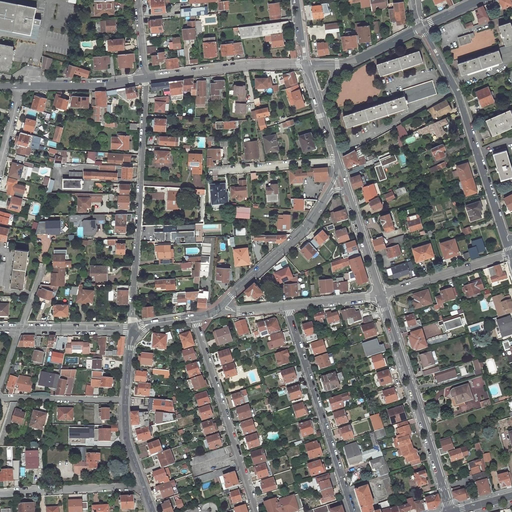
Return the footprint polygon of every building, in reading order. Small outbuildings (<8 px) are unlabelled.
[(0,0),(0,27),(31,34),(33,23),(40,24),(41,19),(34,17),(35,16),(36,7),(0,0)] [(112,0),(94,0),(95,14),(107,14),(107,11),(113,10),(112,0)] [(164,0),(148,0),(148,1),(149,1),(149,6),(151,6),(152,13),(165,12),(164,0)] [(189,0),(190,2),(206,1),(208,1),(210,14),(219,13),(218,10),(217,1),(217,0),(189,0)] [(218,10),(229,9),(227,0),(221,1),(217,1),(218,10)] [(369,0),(370,2),(371,4),(371,10),(375,9),(375,4),(379,3),(380,9),(386,8),(385,0),(369,0)] [(395,16),(397,24),(405,23),(403,10),(402,1),(394,2),(394,7),(388,8),(389,17),(395,16)] [(268,4),(270,18),(275,17),(276,19),(281,18),(279,2),(268,4)] [(321,5),(312,6),(314,17),(327,16),(326,8),(322,8),(321,5)] [(477,15),(480,20),(481,23),(489,20),(483,5),(478,7),(481,14),(477,15)] [(190,8),(180,9),(180,13),(174,14),(174,17),(181,16),(194,15),(207,14),(206,7),(190,8)] [(161,20),(148,21),(149,28),(151,28),(151,32),(162,31),(161,20)] [(115,21),(106,21),(106,22),(101,22),(101,32),(107,32),(107,33),(115,32),(115,21)] [(189,28),(184,29),(185,39),(195,38),(196,38),(196,33),(196,27),(195,22),(195,21),(190,21),(191,26),(189,27),(189,28)] [(280,22),(282,32),(288,31),(287,21),(280,22)] [(355,23),(357,34),(359,34),(360,41),(370,39),(368,21),(355,23)] [(280,22),(240,27),(241,38),(266,35),(266,41),(272,40),(273,46),(283,45),(282,32),(280,22)] [(339,22),(319,24),(320,33),(340,30),(339,22)] [(511,26),(511,22),(499,25),(506,45),(498,48),(499,49),(458,63),(462,74),(503,61),(500,55),(511,51),(511,26)] [(473,32),(459,37),(461,45),(472,41),(470,38),(475,37),(473,32)] [(342,40),(343,48),(353,46),(358,45),(358,41),(357,34),(341,36),(342,40)] [(215,37),(204,38),(205,56),(217,54),(215,37)] [(123,38),(108,39),(108,49),(124,47),(123,38)] [(13,45),(0,42),(0,68),(8,70),(9,63),(12,64),(12,60),(10,59),(13,45)] [(233,43),(221,45),(222,55),(235,53),(239,53),(244,53),(242,42),(233,43)] [(317,42),(319,55),(325,54),(325,53),(328,52),(327,42),(323,43),(323,42),(317,42)] [(183,49),(172,50),(173,56),(178,55),(179,58),(184,58),(183,49)] [(419,50),(377,64),(380,75),(423,61),(419,50)] [(163,51),(155,52),(152,53),(153,64),(159,63),(159,61),(163,61),(163,59),(164,59),(163,51)] [(133,52),(118,54),(119,66),(131,65),(131,60),(133,60),(133,52)] [(49,67),(51,57),(42,55),(42,66),(49,67)] [(106,63),(105,55),(93,56),(94,68),(106,67),(106,63)] [(171,68),(179,67),(177,58),(170,59),(171,68)] [(75,65),(69,63),(66,73),(66,74),(72,76),(73,72),(87,76),(89,70),(75,65)] [(282,75),(286,87),(297,84),(293,72),(282,75)] [(266,77),(255,78),(255,87),(267,87),(267,86),(271,86),(270,77),(266,77)] [(195,91),(196,83),(192,83),(192,78),(185,79),(185,90),(195,91)] [(184,99),(185,90),(185,79),(170,81),(171,91),(172,100),(184,99)] [(211,83),(211,95),(211,99),(219,99),(218,88),(223,87),(223,79),(214,80),(214,83),(211,83)] [(405,95),(344,115),(347,126),(408,106),(407,102),(437,93),(433,79),(403,89),(405,95)] [(200,83),(200,95),(206,95),(206,80),(196,80),(196,83),(200,83)] [(170,81),(151,84),(152,90),(165,89),(165,92),(171,91),(170,81)] [(292,94),(295,102),(296,104),(297,107),(304,104),(302,100),(305,99),(302,93),(300,93),(297,84),(286,87),(285,88),(287,93),(292,92),(292,94)] [(235,95),(235,103),(236,103),(236,112),(246,112),(246,103),(245,103),(245,94),(244,95),(244,89),(244,85),(234,85),(233,94),(235,95)] [(116,93),(127,101),(130,97),(136,96),(135,91),(134,86),(125,87),(117,89),(115,89),(111,89),(105,90),(106,94),(116,93)] [(488,87),(476,91),(481,106),(493,101),(491,94),(493,93),(492,90),(489,91),(488,87)] [(95,91),(96,104),(106,104),(106,103),(106,101),(106,99),(106,97),(106,94),(105,90),(100,91),(95,91)] [(83,94),(77,94),(77,91),(72,91),(68,106),(88,106),(88,96),(83,96),(83,94)] [(287,93),(291,104),(295,102),(292,94),(292,92),(287,93)] [(45,97),(34,94),(31,106),(42,110),(45,97)] [(52,105),(65,109),(68,99),(55,96),(52,105)] [(446,98),(435,104),(429,108),(432,112),(436,110),(438,114),(444,111),(444,112),(451,108),(450,107),(446,98)] [(166,102),(155,101),(155,103),(154,112),(165,113),(166,103),(166,102)] [(105,121),(106,104),(96,104),(91,105),(90,112),(90,120),(96,120),(104,121),(105,121)] [(266,106),(255,108),(255,110),(257,118),(259,129),(264,127),(262,115),(267,114),(266,106)] [(511,114),(510,109),(485,119),(491,134),(511,125),(511,114)] [(432,125),(434,130),(437,135),(444,132),(441,127),(440,125),(442,124),(448,121),(449,121),(447,116),(444,117),(431,123),(432,125)] [(32,130),(35,121),(26,118),(23,128),(24,128),(23,132),(29,134),(31,130),(32,130)] [(167,119),(154,118),(153,131),(166,132),(167,119)] [(396,126),(399,137),(405,135),(401,123),(396,126)] [(62,127),(56,125),(52,140),(58,142),(62,127)] [(427,125),(420,128),(422,132),(423,133),(429,130),(427,127),(427,125)] [(14,142),(31,147),(37,149),(40,137),(29,134),(23,132),(22,132),(20,131),(19,136),(17,135),(16,135),(14,142)] [(310,132),(299,136),(303,151),(313,148),(311,141),(313,140),(310,132)] [(115,147),(128,148),(128,147),(128,140),(128,135),(125,134),(118,134),(116,134),(116,136),(111,135),(111,147),(115,147)] [(262,136),(265,151),(273,150),(271,143),(273,143),(272,136),(272,135),(262,136)] [(159,146),(175,146),(176,137),(159,136),(159,146)] [(256,140),(244,142),(245,158),(258,157),(256,140)] [(31,147),(14,142),(13,147),(17,148),(16,151),(23,153),(29,154),(31,147)] [(445,155),(442,149),(444,148),(442,142),(432,147),(433,150),(431,151),(434,155),(435,154),(437,158),(445,155)] [(61,164),(61,157),(65,157),(65,150),(56,149),(56,150),(55,154),(53,163),(54,163),(60,164),(61,164)] [(211,158),(220,158),(220,153),(222,153),(222,149),(207,149),(206,167),(211,166),(211,158)] [(357,157),(354,149),(343,155),(347,165),(358,162),(359,165),(366,163),(365,161),(363,155),(357,157)] [(511,168),(506,149),(493,153),(496,164),(495,164),(496,167),(497,167),(501,179),(507,177),(509,180),(511,179),(511,168)] [(170,151),(155,150),(154,163),(170,163),(170,151)] [(102,161),(96,161),(96,152),(89,152),(89,164),(102,164),(102,161)] [(201,155),(189,154),(188,166),(192,166),(192,174),(200,174),(201,155)] [(375,166),(379,181),(386,178),(382,166),(384,166),(384,167),(389,165),(388,164),(398,161),(396,157),(398,156),(397,154),(395,155),(395,154),(380,159),(381,164),(375,166)] [(7,174),(23,178),(24,174),(26,166),(30,167),(31,163),(26,161),(23,160),(22,164),(13,162),(10,170),(9,169),(7,174)] [(444,161),(429,168),(431,173),(446,166),(444,161)] [(456,166),(461,180),(472,177),(470,172),(469,172),(466,162),(456,166)] [(121,167),(121,177),(131,177),(131,166),(122,166),(100,165),(100,169),(116,169),(116,167),(121,167)] [(314,172),(315,180),(325,180),(327,174),(327,167),(305,168),(306,173),(314,172)] [(350,177),(354,188),(364,185),(361,177),(360,174),(350,177)] [(9,183),(6,193),(12,195),(16,180),(8,177),(6,183),(9,183)] [(463,186),(465,195),(476,191),(473,182),(472,177),(461,180),(457,181),(459,188),(463,186)] [(63,188),(81,188),(81,178),(76,178),(68,178),(65,178),(63,178),(63,188)] [(239,185),(235,186),(235,187),(229,187),(231,198),(236,198),(236,199),(237,200),(238,200),(239,200),(240,200),(242,199),(242,198),(242,197),(246,197),(245,180),(239,181),(239,185)] [(120,183),(120,190),(117,190),(117,186),(112,186),(112,193),(118,193),(129,193),(129,183),(120,183)] [(364,192),(365,193),(366,198),(365,198),(367,202),(371,200),(374,199),(373,196),(377,194),(372,183),(363,187),(364,192)] [(224,195),(224,184),(210,184),(211,199),(215,199),(215,203),(227,203),(227,195),(224,195)] [(276,184),(270,184),(271,187),(266,188),(267,194),(277,193),(276,184)] [(398,195),(402,193),(407,191),(404,185),(396,189),(398,195)] [(180,209),(181,193),(205,194),(205,189),(167,187),(166,208),(180,209)] [(93,193),(75,192),(75,194),(77,197),(78,197),(77,210),(85,210),(85,206),(90,206),(90,200),(90,199),(91,199),(93,200),(100,200),(101,193),(93,193)] [(393,192),(385,195),(387,200),(395,197),(393,192)] [(118,195),(118,206),(129,206),(129,195),(118,195)] [(12,196),(10,202),(8,201),(6,207),(9,208),(18,210),(21,198),(12,196)] [(373,210),(382,206),(381,203),(382,202),(381,199),(380,200),(378,197),(374,199),(371,200),(369,201),(373,210)] [(294,198),(294,209),(303,209),(304,198),(294,198)] [(479,200),(466,205),(471,219),(481,216),(478,209),(481,208),(479,200)] [(236,216),(248,217),(249,207),(243,206),(236,206),(236,216)] [(344,207),(333,211),(337,221),(348,218),(344,207)] [(9,213),(0,210),(0,221),(3,222),(4,218),(7,219),(9,213)] [(131,212),(115,213),(115,215),(115,234),(124,234),(125,221),(130,221),(131,212)] [(95,218),(88,219),(88,214),(83,214),(83,217),(85,218),(84,219),(84,223),(86,225),(86,233),(96,233),(96,228),(97,227),(97,224),(96,223),(96,221),(106,221),(106,215),(115,215),(115,213),(95,213),(95,218)] [(394,229),(389,213),(380,216),(384,227),(386,231),(394,229)] [(55,232),(55,214),(47,215),(45,215),(45,225),(37,225),(35,231),(34,235),(53,234),(53,232),(55,232)] [(290,214),(283,214),(283,218),(278,218),(277,228),(289,228),(290,214)] [(416,218),(408,221),(411,230),(419,227),(418,225),(420,224),(419,221),(417,221),(416,218)] [(345,228),(336,231),(339,241),(348,237),(345,228)] [(316,233),(314,235),(313,237),(309,241),(311,243),(314,247),(327,236),(322,229),(316,233)] [(164,232),(154,232),(154,239),(160,239),(160,240),(176,240),(176,238),(186,237),(196,237),(196,231),(164,232)] [(398,243),(405,241),(403,234),(389,239),(390,242),(391,245),(398,243)] [(384,243),(382,235),(375,238),(376,239),(373,240),(376,250),(380,249),(386,247),(384,243)] [(116,242),(116,252),(124,252),(125,238),(103,238),(103,243),(107,243),(114,243),(114,242),(116,242)] [(454,238),(440,243),(444,256),(451,254),(452,255),(459,253),(454,238)] [(485,248),(482,238),(472,241),(473,247),(468,249),(467,249),(468,251),(470,256),(478,254),(477,251),(485,248)] [(348,247),(349,251),(348,252),(342,254),(343,258),(349,256),(359,253),(355,240),(346,242),(348,247)] [(314,247),(311,243),(309,241),(305,244),(304,243),(301,245),(302,247),(300,249),(308,257),(317,250),(314,247)] [(200,262),(199,276),(207,276),(210,244),(202,243),(201,250),(201,255),(201,256),(200,262)] [(386,247),(380,249),(381,252),(387,250),(389,257),(401,253),(398,243),(391,245),(386,247)] [(171,245),(157,245),(157,258),(171,258),(171,245)] [(27,249),(14,248),(9,286),(18,287),(18,288),(21,289),(21,287),(23,288),(27,249)] [(247,249),(234,250),(236,266),(249,264),(249,259),(251,259),(250,256),(248,257),(247,249)] [(431,249),(415,254),(418,266),(435,261),(431,249)] [(52,254),(52,266),(64,266),(63,254),(52,254)] [(351,263),(353,270),(363,267),(360,255),(350,259),(351,263)] [(349,256),(343,258),(340,259),(342,266),(351,263),(350,259),(349,256)] [(340,259),(330,262),(331,269),(334,268),(334,270),(337,269),(337,267),(338,267),(339,268),(342,267),(342,266),(340,259)] [(413,260),(391,268),(395,279),(411,273),(410,271),(416,269),(413,260)] [(199,276),(200,262),(195,261),(194,272),(190,273),(190,276),(199,276)] [(493,265),(498,278),(506,276),(505,271),(502,272),(502,270),(505,269),(503,262),(493,265)] [(108,264),(90,264),(90,275),(95,275),(95,280),(108,280),(108,264)] [(63,285),(63,271),(64,271),(64,266),(52,266),(53,272),(51,272),(51,284),(58,285),(63,285)] [(229,268),(218,267),(217,281),(228,282),(229,268)] [(279,282),(290,278),(292,277),(287,267),(274,273),(278,283),(279,282)] [(358,282),(367,280),(363,267),(353,270),(349,272),(349,278),(356,277),(358,282)] [(337,280),(332,280),(333,289),(342,288),(342,290),(348,289),(347,281),(343,281),(343,277),(337,277),(337,280)] [(174,278),(154,279),(155,286),(160,286),(160,288),(168,287),(168,289),(174,288),(174,278)] [(468,296),(479,292),(478,290),(483,288),(480,279),(475,280),(476,282),(469,284),(464,286),(466,291),(468,296)] [(263,292),(254,282),(245,290),(248,294),(251,291),(256,298),(263,292)] [(41,283),(39,288),(37,294),(40,295),(49,299),(52,290),(55,291),(58,285),(51,284),(41,283)] [(296,283),(285,284),(286,295),(297,294),(296,283)] [(331,283),(320,283),(320,291),(331,290),(331,283)] [(69,285),(68,292),(76,294),(77,289),(78,284),(69,285)] [(438,304),(455,299),(454,295),(457,294),(454,286),(449,288),(446,289),(439,291),(440,295),(435,297),(438,304)] [(129,304),(129,289),(117,288),(117,303),(129,304)] [(93,289),(81,289),(77,289),(76,294),(74,302),(81,302),(81,300),(85,300),(92,300),(93,289)] [(197,290),(172,291),(172,302),(177,301),(185,301),(185,297),(188,297),(188,296),(191,295),(192,298),(195,298),(195,296),(197,296),(198,290),(197,290)] [(197,296),(197,305),(197,306),(205,306),(207,290),(198,290),(197,296)] [(417,307),(431,303),(427,290),(413,294),(415,300),(417,307)] [(492,297),(498,316),(511,311),(511,309),(507,295),(499,298),(498,295),(492,297)] [(67,303),(53,303),(53,314),(67,314),(67,303)] [(154,305),(142,306),(143,317),(155,316),(154,305)] [(349,308),(341,311),(345,322),(353,320),(354,321),(361,319),(358,310),(355,311),(354,310),(353,310),(352,308),(350,309),(349,308)] [(323,312),(314,314),(315,320),(317,319),(318,323),(323,322),(322,318),(324,318),(323,312)] [(328,323),(339,319),(337,312),(330,314),(330,312),(325,313),(328,323)] [(466,323),(463,313),(456,315),(457,318),(458,318),(459,317),(461,325),(466,323)] [(407,331),(421,326),(419,319),(415,320),(413,314),(405,316),(406,320),(404,321),(407,331)] [(497,320),(502,336),(510,334),(509,329),(511,327),(511,318),(511,315),(497,320)] [(458,318),(461,329),(467,327),(466,323),(461,325),(459,317),(458,318)] [(239,318),(235,320),(236,322),(235,322),(239,335),(248,332),(244,320),(240,321),(239,318)] [(265,321),(269,334),(280,331),(277,320),(274,318),(265,321)] [(257,323),(260,332),(261,332),(262,336),(269,334),(265,321),(257,323)] [(317,338),(312,321),(303,325),(304,330),(303,330),(307,342),(317,338)] [(372,323),(362,326),(365,337),(376,334),(372,323)] [(215,332),(216,334),(219,344),(232,340),(228,328),(224,329),(217,331),(215,332)] [(180,334),(184,347),(192,344),(190,339),(192,339),(189,330),(180,334)] [(410,337),(413,347),(415,347),(416,350),(426,347),(421,330),(411,333),(412,336),(410,337)] [(282,332),(270,336),(274,347),(285,343),(282,332)] [(162,335),(155,335),(155,347),(168,347),(167,333),(162,333),(162,335)] [(429,346),(447,340),(445,333),(427,339),(429,346)] [(24,346),(34,345),(34,335),(24,335),(21,335),(18,346),(24,346)] [(48,353),(50,347),(52,347),(53,344),(54,340),(55,335),(49,335),(48,343),(47,343),(45,352),(48,353)] [(98,354),(105,355),(111,355),(111,350),(105,350),(106,336),(100,336),(99,344),(98,354)] [(117,350),(116,355),(121,355),(122,355),(124,336),(118,336),(117,350)] [(323,340),(311,344),(315,354),(326,350),(323,340)] [(376,340),(363,344),(367,356),(384,351),(383,346),(378,347),(376,340)] [(70,351),(80,351),(87,351),(87,342),(71,342),(71,344),(66,344),(65,346),(64,351),(67,351),(67,350),(70,350),(70,351)] [(193,348),(182,351),(185,361),(196,358),(193,348)] [(33,349),(30,360),(40,362),(42,352),(33,349)] [(228,349),(218,352),(222,363),(232,360),(228,349)] [(287,359),(287,356),(289,356),(287,350),(275,354),(279,365),(288,362),(287,359)] [(152,353),(141,352),(141,356),(141,362),(140,363),(151,364),(152,353)] [(430,352),(419,355),(423,368),(434,364),(430,352)] [(319,362),(320,367),(330,364),(327,354),(315,358),(317,363),(319,362)] [(381,354),(372,357),(375,368),(386,365),(384,360),(383,361),(381,354)] [(100,370),(100,359),(91,359),(91,370),(100,370)] [(473,360),(476,370),(474,371),(475,375),(482,374),(480,368),(478,362),(479,362),(477,359),(473,360)] [(198,362),(187,365),(191,376),(200,373),(197,368),(200,367),(198,362)] [(233,363),(224,367),(227,377),(237,374),(233,363)] [(453,366),(436,372),(434,372),(437,382),(449,378),(449,376),(456,374),(453,366)] [(289,379),(292,378),(296,377),(293,368),(281,371),(285,383),(290,381),(289,379)] [(76,369),(61,369),(59,374),(74,378),(76,369)] [(91,370),(90,381),(90,385),(93,386),(111,387),(111,378),(102,378),(102,370),(100,370),(91,370)] [(388,370),(377,373),(381,385),(391,381),(388,370)] [(59,374),(42,371),(40,382),(48,384),(57,386),(58,378),(59,374)] [(145,372),(136,371),(135,380),(145,381),(145,372)] [(335,373),(322,377),(327,391),(339,387),(335,373)] [(14,387),(17,378),(10,375),(6,385),(10,386),(9,389),(8,394),(12,394),(13,390),(14,387)] [(33,377),(27,376),(26,378),(20,377),(20,375),(18,375),(17,378),(14,387),(18,388),(17,389),(30,391),(33,377)] [(196,390),(207,386),(205,380),(203,381),(201,375),(191,378),(196,390)] [(58,378),(57,386),(56,390),(56,391),(55,394),(63,394),(66,380),(58,378)] [(86,387),(84,395),(92,395),(93,386),(90,385),(90,381),(87,381),(86,387)] [(135,394),(149,395),(150,383),(140,382),(139,382),(138,389),(135,389),(135,394)] [(450,392),(445,397),(448,399),(449,400),(450,401),(454,406),(455,407),(456,407),(458,406),(458,405),(464,403),(463,402),(472,399),(467,385),(453,389),(452,390),(451,391),(450,392)] [(298,386),(288,389),(291,399),(302,396),(298,386)] [(242,391),(233,394),(236,405),(245,402),(243,396),(248,394),(246,388),(241,390),(242,391)] [(393,388),(383,391),(387,403),(397,399),(393,388)] [(206,391),(195,395),(199,405),(209,402),(206,391)] [(332,409),(344,405),(342,401),(349,398),(346,392),(340,394),(340,395),(329,399),(332,409)] [(151,411),(155,412),(174,414),(172,400),(152,398),(152,402),(151,411)] [(9,401),(0,428),(0,445),(2,445),(9,421),(13,410),(15,401),(9,401)] [(304,403),(293,406),(297,416),(310,413),(308,409),(307,410),(304,403)] [(248,404),(237,408),(240,419),(251,416),(248,404)] [(209,405),(199,408),(202,419),(207,417),(207,416),(212,414),(209,405)] [(391,423),(406,418),(401,406),(387,411),(391,423)] [(57,408),(57,419),(72,419),(72,409),(66,409),(66,408),(57,408)] [(99,413),(99,416),(101,416),(101,424),(106,425),(108,425),(108,417),(110,417),(110,414),(108,414),(108,409),(98,408),(98,413),(99,413)] [(20,424),(23,414),(20,412),(17,411),(13,410),(9,421),(20,424)] [(46,414),(33,410),(28,426),(41,429),(46,414)] [(344,410),(334,413),(337,424),(347,421),(344,410)] [(130,412),(131,429),(135,428),(148,426),(148,413),(147,412),(146,412),(130,412)] [(175,420),(174,414),(155,412),(155,414),(158,415),(157,424),(160,423),(175,420)] [(383,428),(378,414),(369,417),(374,430),(383,428)] [(241,422),(245,433),(255,430),(254,426),(256,425),(257,424),(256,422),(255,422),(253,422),(252,419),(241,422)] [(211,420),(202,423),(205,433),(217,430),(215,425),(213,425),(211,420)] [(310,420),(299,424),(303,435),(314,431),(310,420)] [(412,442),(410,436),(410,434),(409,431),(410,431),(408,424),(406,425),(405,421),(398,423),(399,427),(396,428),(398,434),(397,435),(397,437),(394,438),(397,447),(398,446),(399,449),(398,450),(400,456),(402,455),(403,456),(404,456),(406,462),(410,461),(411,466),(418,463),(416,457),(418,456),(417,452),(416,452),(415,449),(414,448),(413,449),(411,442),(412,442)] [(341,433),(344,439),(353,436),(349,425),(338,429),(340,433),(341,433)] [(148,427),(136,431),(138,439),(144,438),(145,439),(151,437),(148,427)] [(88,428),(70,428),(70,439),(89,439),(89,438),(90,428),(88,428)] [(376,437),(385,435),(383,428),(374,430),(376,437)] [(112,429),(99,429),(99,442),(112,442),(112,441),(112,432),(112,429)] [(372,431),(368,432),(373,444),(377,443),(372,431)] [(260,444),(257,435),(258,434),(258,432),(256,432),(256,433),(246,437),(250,447),(260,444)] [(218,434),(206,437),(210,448),(221,444),(218,434)] [(442,447),(451,444),(449,436),(439,439),(442,447)] [(151,455),(162,451),(158,439),(147,444),(151,455)] [(316,441),(306,444),(311,458),(322,454),(319,444),(317,444),(316,441)] [(347,452),(350,463),(362,460),(356,443),(346,446),(348,452),(347,452)] [(85,457),(85,447),(77,447),(77,459),(79,459),(79,461),(85,461),(87,461),(87,457),(85,457)] [(189,464),(224,453),(222,447),(187,458),(189,464)] [(448,452),(451,461),(462,457),(462,456),(468,454),(465,447),(460,449),(451,451),(448,452)] [(168,465),(174,462),(169,448),(165,450),(162,451),(151,455),(153,460),(156,458),(159,457),(162,467),(168,465)] [(255,459),(256,463),(266,459),(263,448),(251,452),(253,459),(255,459)] [(97,468),(97,459),(100,459),(100,450),(87,450),(87,457),(87,461),(85,461),(79,461),(76,461),(75,462),(75,470),(76,472),(80,472),(81,470),(90,470),(90,468),(97,468)] [(32,466),(38,465),(37,451),(26,451),(26,469),(32,469),(32,466)] [(375,458),(371,459),(374,468),(375,468),(376,470),(376,469),(378,477),(381,476),(388,474),(385,464),(384,461),(382,456),(380,451),(373,453),(375,458)] [(483,458),(484,461),(490,460),(488,452),(482,454),(483,458)] [(471,475),(479,473),(476,465),(481,464),(483,471),(486,470),(484,461),(483,458),(469,462),(471,470),(468,471),(470,476),(471,475)] [(320,460),(308,464),(311,475),(325,471),(324,466),(322,466),(320,460)] [(268,474),(265,463),(254,466),(255,471),(257,470),(258,474),(259,477),(268,474)] [(229,466),(193,477),(195,483),(223,474),(230,472),(229,466)] [(163,468),(152,472),(155,480),(160,479),(161,484),(167,481),(170,480),(172,480),(170,475),(166,476),(163,468)] [(11,469),(1,469),(1,471),(0,470),(0,477),(2,478),(2,480),(12,480),(11,469)] [(229,492),(238,489),(237,485),(238,485),(234,471),(230,472),(223,474),(218,476),(223,489),(224,493),(229,492)] [(417,481),(418,486),(426,483),(424,477),(426,477),(424,471),(419,472),(415,474),(416,478),(414,478),(415,482),(417,481)] [(507,487),(511,487),(510,483),(511,482),(511,480),(510,472),(507,473),(506,473),(497,476),(500,487),(507,486),(507,487)] [(316,484),(319,491),(331,487),(330,482),(329,482),(328,478),(330,478),(328,473),(313,478),(315,484),(316,484)] [(388,474),(381,476),(389,500),(395,498),(388,474)] [(261,485),(264,491),(276,487),(273,477),(259,482),(260,486),(261,485)] [(488,479),(477,482),(481,498),(493,494),(488,479)] [(174,492),(170,480),(167,481),(161,484),(160,484),(157,485),(159,490),(161,489),(164,496),(174,492)] [(361,511),(380,511),(380,510),(376,511),(376,510),(373,511),(374,511),(373,511),(371,505),(373,504),(370,496),(371,495),(371,492),(369,493),(367,486),(354,489),(360,508),(361,511)] [(453,497),(460,501),(470,498),(469,495),(467,489),(464,490),(463,489),(460,490),(459,486),(451,488),(453,497)] [(331,487),(319,491),(321,498),(322,498),(324,505),(331,503),(329,496),(333,495),(332,492),(333,492),(331,487)] [(241,500),(238,489),(229,492),(234,506),(242,503),(241,500)] [(417,511),(437,507),(439,501),(436,489),(429,492),(430,495),(432,494),(433,496),(431,497),(425,498),(426,502),(423,503),(420,504),(417,495),(417,496),(414,496),(412,497),(416,508),(417,511)] [(276,498),(263,502),(266,511),(295,511),(300,511),(295,494),(277,500),(276,498)] [(134,496),(122,496),(122,507),(135,507),(134,496)] [(404,511),(410,510),(416,508),(412,497),(407,499),(409,504),(398,507),(399,511),(404,511)] [(70,511),(78,511),(83,511),(83,503),(79,503),(78,500),(69,500),(70,511)] [(165,503),(161,505),(164,511),(170,511),(173,511),(169,500),(165,502),(165,503)] [(342,511),(339,500),(331,503),(324,505),(305,511),(304,511),(322,511),(329,510),(329,511),(342,511)] [(34,511),(34,503),(19,503),(19,511),(34,511)] [(200,503),(178,511),(209,511),(210,510),(211,509),(211,508),(210,507),(209,507),(208,507),(207,507),(207,508),(202,510),(200,503)] [(234,507),(235,511),(247,511),(244,503),(234,507)]
